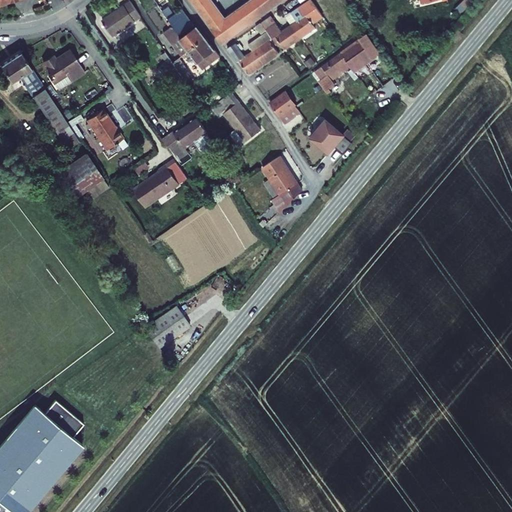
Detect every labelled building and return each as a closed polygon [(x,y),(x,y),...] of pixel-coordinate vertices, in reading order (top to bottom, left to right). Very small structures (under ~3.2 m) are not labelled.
[(0,0),(0,7),(1,9),(12,4),(11,3),(18,0),(19,0),(20,1),(21,0),(0,0)] [(257,0),(228,21),(212,0),(191,0),(226,48),(276,12),(293,0),(257,0)] [(421,0),(424,12),(444,7),(445,9),(452,7),(451,3),(458,1),(457,0),(421,0)] [(320,34),(318,30),(328,23),(315,4),(290,22),(295,29),(305,44),(320,34)] [(143,23),(132,7),(104,28),(115,43),(143,23)] [(168,23),(174,32),(181,40),(195,29),(182,12),(168,23)] [(305,44),(295,29),(286,36),(281,27),(271,34),(272,35),(277,42),(283,51),(286,49),(289,54),(305,44)] [(181,40),(174,32),(166,38),(183,61),(191,55),(209,42),(200,30),(183,44),(181,40)] [(253,49),(258,55),(268,69),(284,58),(274,44),(277,42),(272,35),(253,49)] [(209,42),(191,55),(204,72),(221,59),(209,42)] [(254,79),(268,69),(258,55),(249,61),(243,54),(246,52),(242,47),(240,49),(238,47),(230,53),(240,67),(244,65),(254,79)] [(366,47),(363,49),(344,62),(351,72),(355,77),(376,62),(366,47)] [(57,61),(45,69),(64,95),(89,78),(74,56),(60,65),(57,61)] [(82,147),(22,60),(0,73),(12,90),(21,84),(70,156),(82,147)] [(332,85),(351,72),(344,62),(325,75),(332,85)] [(191,80),(180,63),(174,69),(185,85),(191,80)] [(384,78),(388,75),(381,63),(376,67),(384,78)] [(332,100),(339,95),(332,85),(325,75),(315,82),(331,105),(334,103),(332,100)] [(262,136),(233,96),(226,101),(222,95),(202,110),(206,116),(210,113),(217,108),(236,134),(232,138),(242,151),(246,147),(262,136)] [(275,110),(285,124),(288,129),(297,123),(299,124),(304,120),(300,114),(289,100),(275,110)] [(109,116),(92,126),(114,157),(129,145),(109,116)] [(204,122),(170,146),(186,168),(196,160),(193,156),(217,139),(204,122)] [(344,164),(354,153),(345,146),(346,145),(328,130),(312,147),(330,163),(336,157),(344,164)] [(91,160),(59,183),(77,207),(109,184),(91,160)] [(280,206),(287,216),(308,194),(285,162),(269,174),(287,200),(280,206)] [(169,179),(149,193),(162,210),(188,191),(175,172),(168,177),(169,179)] [(160,254),(163,252),(157,243),(153,245),(160,254)] [(188,304),(157,320),(170,343),(201,326),(188,304)] [(0,511),(27,511),(83,446),(73,438),(85,425),(57,401),(46,415),(36,407),(0,449),(0,511)]
